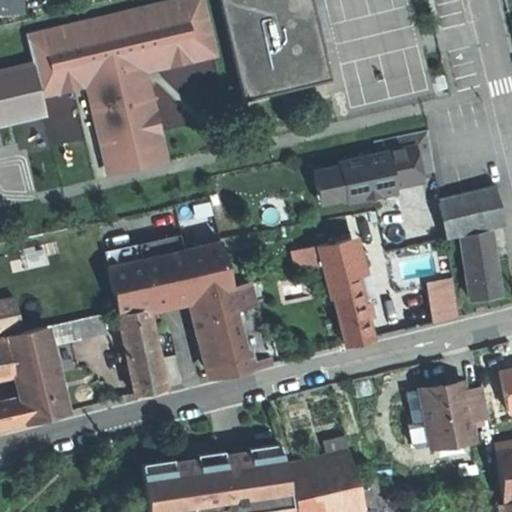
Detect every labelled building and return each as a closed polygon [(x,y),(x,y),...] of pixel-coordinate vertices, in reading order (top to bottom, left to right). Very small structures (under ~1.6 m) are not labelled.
[(0,0),(0,8),(20,7),(19,0),(0,0)] [(180,0),(29,36),(35,62),(42,92),(90,80),(111,170),(165,158),(149,86),(143,87),(141,77),(145,76),(144,68),(214,51),(202,0),(180,0)] [(222,0),(245,95),(244,95),(244,98),(331,77),(325,50),(327,49),(325,41),(323,42),(315,7),(317,7),(314,0),(222,0)] [(317,7),(315,7),(323,42),(325,41),(317,7)] [(0,123),(47,112),(42,92),(35,62),(0,70),(0,123)] [(145,76),(141,77),(143,87),(149,86),(144,68),(145,76)] [(374,188),(393,185),(422,179),(417,154),(431,151),(428,129),(383,138),(386,151),(376,153),(338,160),(346,199),(375,193),(374,188)] [(386,151),(383,138),(373,140),(376,153),(386,151)] [(444,236),(503,222),(494,184),(439,198),(444,236)] [(374,188),(375,193),(394,189),(393,185),(374,188)] [(500,293),(489,228),(459,233),(470,298),(500,293)] [(104,250),(108,265),(183,248),(180,233),(104,250)] [(325,281),(357,273),(359,273),(350,236),(316,244),(316,246),(321,263),(325,281)] [(144,306),(203,293),(209,291),(231,286),(230,285),(220,240),(183,248),(108,265),(106,266),(116,312),(144,306)] [(299,268),(321,263),(316,246),(295,251),(299,268)] [(359,339),(371,337),(357,273),(325,281),(329,296),(333,295),(344,343),(359,339)] [(452,277),(426,281),(431,321),(458,315),(452,277)] [(249,367),(269,362),(250,280),(230,285),(231,286),(236,308),(249,367)] [(214,313),(236,308),(231,286),(209,291),(214,313)] [(208,314),(214,313),(209,291),(203,293),(208,314)] [(0,331),(20,327),(14,297),(0,299),(0,331)] [(150,389),(162,386),(144,306),(116,312),(125,350),(118,351),(119,359),(126,357),(134,393),(150,389)] [(215,374),(249,367),(236,308),(214,313),(208,314),(202,315),(215,374)] [(49,337),(50,341),(105,328),(101,312),(59,321),(62,334),(49,337)] [(46,324),(49,337),(62,334),(59,321),(46,324)] [(0,376),(13,373),(18,399),(0,403),(0,426),(50,415),(66,412),(50,341),(49,337),(46,324),(0,334),(0,376)] [(511,408),(511,367),(511,368),(499,370),(507,409),(511,408)] [(468,419),(487,416),(482,384),(462,387),(461,380),(440,384),(421,387),(426,418),(430,441),(471,434),(468,419)] [(411,444),(430,441),(426,418),(407,421),(411,444)] [(287,460),(294,511),(362,511),(343,435),(323,440),(327,452),(287,460)] [(249,454),(281,450),(279,440),(247,445),(249,454)] [(511,441),(494,444),(502,500),(511,498),(511,441)] [(197,462),(224,458),(223,447),(207,449),(196,451),(197,462)] [(141,470),(146,503),(144,504),(145,511),(290,511),(281,450),(249,454),(224,458),(197,462),(174,465),(141,470)] [(140,461),(141,470),(174,465),(172,456),(140,461)] [(511,511),(511,498),(502,500),(503,511),(511,511)]
